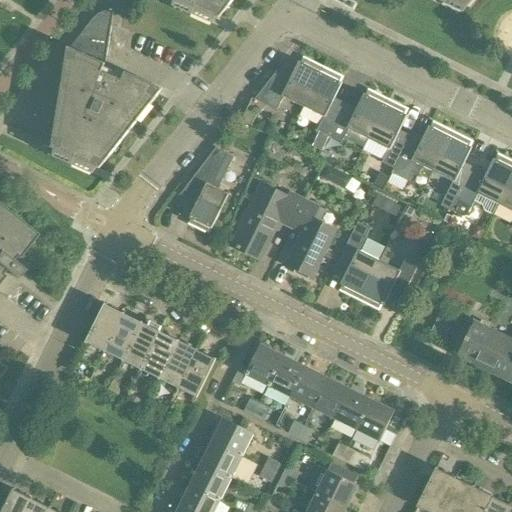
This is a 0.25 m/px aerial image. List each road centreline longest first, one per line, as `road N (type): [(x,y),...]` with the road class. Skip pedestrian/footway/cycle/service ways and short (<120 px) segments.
road 1 (residential): [(440,398),(109,236)]
road 2 (residential): [(109,236),(277,18)]
road 3 (residential): [(511,133),(277,18)]
road 4 (residential): [(5,451),(109,236)]
road 5 (residential): [(124,511),(5,451)]
road 6 (residential): [(384,511),(440,398)]
